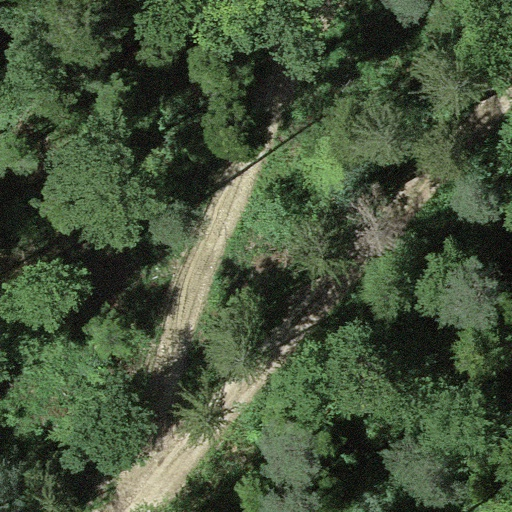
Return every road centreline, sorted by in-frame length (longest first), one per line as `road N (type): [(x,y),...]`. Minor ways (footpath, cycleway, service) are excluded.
road 1 (track): [(136,511),(275,342),(511,87)]
road 2 (track): [(168,475),(158,429),(177,324),(254,132),(324,0)]
